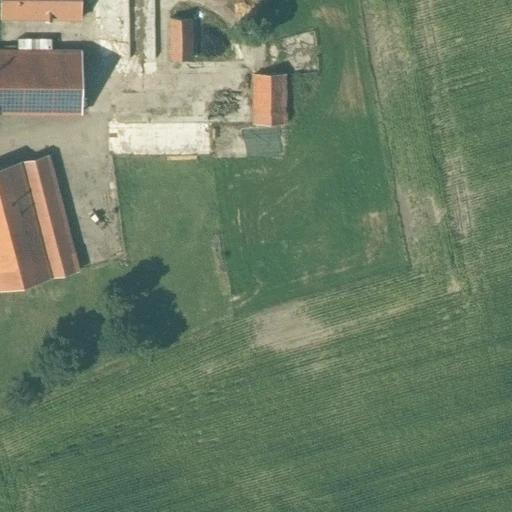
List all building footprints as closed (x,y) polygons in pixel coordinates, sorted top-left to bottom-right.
[(0,0),(0,16),(70,18),(71,0),(0,0)] [(166,59),(190,58),(190,16),(166,17),(166,59)] [(4,50),(3,112),(80,113),(81,51),(17,50),(17,46),(3,46),(4,50)] [(249,123),(284,123),(283,72),(249,72),(249,123)] [(46,143),(0,153),(0,282),(74,265),(46,143)]
